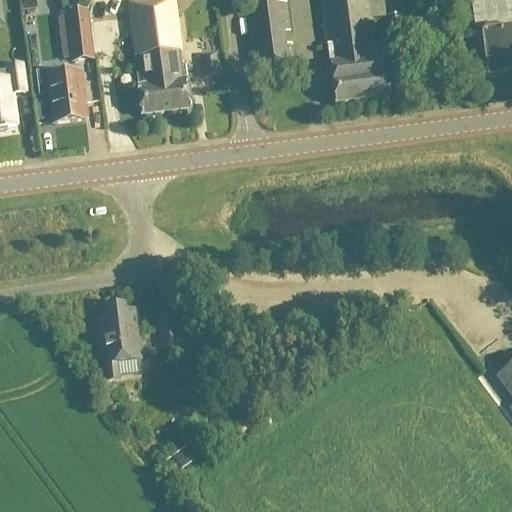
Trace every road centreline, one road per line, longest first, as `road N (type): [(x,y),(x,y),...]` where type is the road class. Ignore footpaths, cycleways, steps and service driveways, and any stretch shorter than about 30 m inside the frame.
road 1 (tertiary): [(243,157),(511,121)]
road 2 (unclassified): [(0,298),(133,274),(144,257),(130,170)]
road 3 (unclassified): [(243,157),(221,0)]
road 4 (tertiary): [(0,187),(130,170)]
